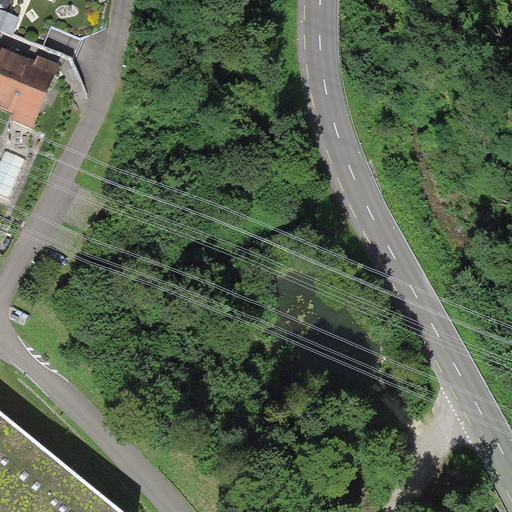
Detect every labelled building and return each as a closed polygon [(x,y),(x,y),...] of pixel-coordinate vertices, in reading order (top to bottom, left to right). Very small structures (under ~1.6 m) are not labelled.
[(20,19),(0,10),(0,30),(12,36),(20,19)] [(0,44),(1,42),(0,40),(0,92),(17,54),(8,50),(0,46),(0,44)] [(27,58),(17,54),(0,92),(0,109),(13,115),(10,121),(31,130),(59,65),(38,56),(36,62),(27,58)] [(289,241),(261,249),(268,274),(296,266),(289,241)] [(119,511),(0,415),(0,511),(119,511)]
